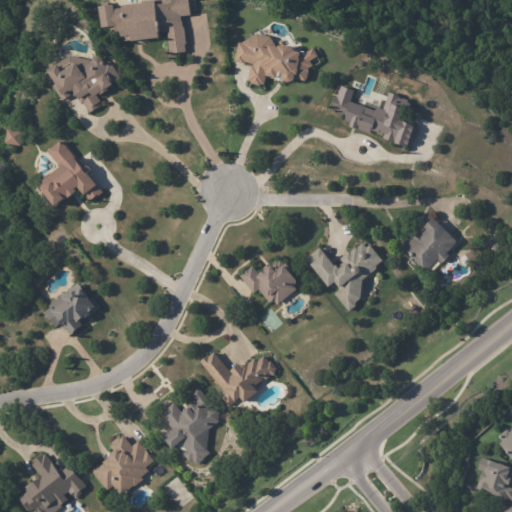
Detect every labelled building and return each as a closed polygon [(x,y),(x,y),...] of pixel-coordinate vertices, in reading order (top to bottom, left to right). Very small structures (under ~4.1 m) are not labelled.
[(193,0),(194,16),(192,16),(192,17),(185,18),(186,28),(188,28),(189,45),(188,45),(189,53),(172,55),(170,33),(165,33),(165,37),(126,40),(126,36),(127,34),(127,32),(119,33),(118,26),(106,27),(104,5),(118,4),(119,9),(131,8),(131,3),(149,2),(149,0),(193,0)] [(294,43),(295,44),(299,47),(299,49),(307,51),(308,53),(316,48),(321,56),(313,61),(311,71),(309,79),(308,79),(308,81),(297,79),(295,80),(292,80),(289,79),(288,76),(281,75),(281,76),(270,74),(272,70),(270,69),(266,86),(262,85),(262,86),(254,84),(254,82),(250,81),(254,66),(255,66),(256,65),(247,62),(246,64),(237,61),(241,42),(245,43),(245,42),(260,33),(271,36),(275,38),(278,43),(283,45),(283,44),(289,42),(294,43)] [(99,45),(94,49),(89,41),(88,41),(85,38),(89,36),(91,38),(93,37),(99,45)] [(99,56),(103,56),(107,62),(110,60),(113,61),(114,62),(114,65),(122,78),(112,85),(113,86),(110,88),(110,89),(102,94),(101,92),(97,95),(102,101),(97,104),(99,107),(90,113),(84,103),(83,104),(77,95),(75,96),(72,92),(71,93),(72,95),(64,100),(55,85),(58,83),(49,68),(54,65),(55,66),(62,62),(62,61),(72,54),(92,59),(97,56),(99,56)] [(348,86),(353,88),(349,99),(374,109),(376,104),(382,106),(388,90),(407,97),(406,99),(410,101),(408,107),(406,107),(402,116),(415,121),(414,122),(417,123),(411,139),(409,138),(408,142),(408,141),(407,143),(395,139),(395,140),(393,139),(392,140),(381,136),(383,131),(378,129),(378,130),(370,127),(368,131),(348,124),(349,120),(343,118),(344,114),(336,111),(337,108),(330,105),(334,94),(336,95),(340,83),(348,86)] [(24,138),(22,146),(8,142),(11,128),(26,132),(24,138)] [(79,157),(85,165),(88,162),(92,167),(89,170),(98,182),(97,184),(103,191),(95,197),(94,195),(89,199),(84,193),(86,192),(79,183),(77,185),(79,188),(70,195),(68,193),(67,193),(67,194),(58,202),(55,198),(50,202),(36,185),(45,178),(45,177),(60,165),(48,149),(61,138),(74,154),(75,153),(79,157)] [(437,218),(460,241),(458,243),(459,244),(449,253),(451,255),(450,257),(451,257),(446,262),(446,261),(444,263),(440,260),(429,271),(423,264),(422,265),(418,261),(418,260),(406,247),(420,233),(422,235),(429,229),(427,227),(437,217),(437,218)] [(372,246),(384,262),(378,267),(377,270),(363,281),(361,300),(356,304),(356,308),(349,314),(348,312),(347,313),(334,297),(336,296),(335,296),(340,292),(340,287),(341,286),(339,283),(332,288),(315,265),(313,267),(307,260),(322,249),(326,255),(329,253),(338,266),(340,265),(343,269),(347,266),(343,260),(352,253),(358,248),(359,249),(365,244),(368,249),(372,246)] [(255,291),(244,276),(256,266),(263,275),(265,273),(270,268),(271,269),(277,264),(281,268),(283,267),(284,268),(289,263),(303,280),(297,286),(300,289),(281,305),(277,299),(272,303),(262,289),(257,293),(255,291)] [(83,284),(93,298),(94,297),(100,305),(86,316),(84,314),(79,318),(82,323),(75,329),(71,333),(61,320),(55,324),(44,310),(49,306),(48,304),(77,281),(80,286),(83,284)] [(218,353),(236,375),(237,374),(235,371),(244,364),(246,366),(250,364),(257,359),(259,362),(266,356),(271,363),(272,362),(278,370),(277,371),(277,376),(272,376),(272,378),(269,380),(267,380),(258,387),(262,392),(248,403),(244,397),(231,408),(221,395),(226,391),(220,384),(218,386),(215,383),(218,381),(204,362),(212,356),(218,352),(218,353)] [(198,385),(215,408),(220,409),(219,419),(219,420),(209,428),(207,448),(210,452),(204,457),(205,458),(197,464),(193,458),(190,461),(184,453),(188,450),(181,441),(175,446),(170,438),(184,427),(182,423),(174,429),(162,412),(175,402),(183,413),(185,411),(185,410),(197,401),(190,391),(198,385)] [(511,459),(497,439),(508,430),(511,435),(511,459)] [(141,442),(156,461),(148,468),(150,471),(143,477),(145,480),(136,487),(136,486),(129,491),(128,489),(121,494),(115,486),(109,491),(93,470),(102,464),(103,466),(107,463),(106,462),(113,457),(112,456),(114,455),(113,454),(116,452),(111,447),(115,444),(113,442),(121,436),(123,438),(125,436),(134,446),(140,441),(141,442)] [(72,465),(89,486),(83,491),(84,493),(79,497),(76,493),(74,494),(71,491),(67,495),(71,499),(63,506),(64,507),(57,511),(38,511),(36,509),(32,511),(30,511),(25,505),(27,504),(22,497),(30,491),(29,489),(35,485),(34,484),(42,478),(42,477),(43,476),(34,464),(37,462),(36,461),(45,454),(45,455),(48,453),(63,472),(72,465)] [(511,466),(511,484),(511,486),(511,500),(509,500),(510,499),(478,489),(483,471),(480,470),(484,458),(511,466)]
